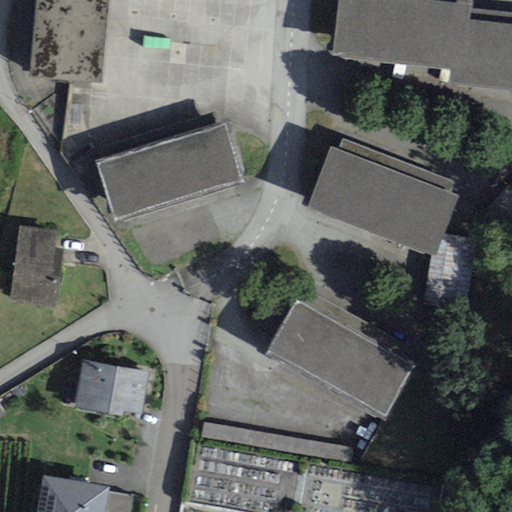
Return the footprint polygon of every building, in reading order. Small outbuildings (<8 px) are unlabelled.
[(108,0),(35,0),(30,78),(102,83),(108,0)] [(472,0),(337,0),(331,56),(451,69),(450,82),(511,89),(511,11),(471,7),(472,0)] [(97,163),(116,222),(242,181),(223,123),(97,163)] [(338,150),(331,147),(307,207),(435,257),(458,197),(451,194),(456,181),(343,136),(338,150)] [(57,232),(18,227),(9,301),(57,307),(65,248),(55,247),(57,232)] [(307,307),(296,301),(268,348),(385,418),(413,370),(396,360),(402,349),(313,296),(307,307)] [(148,373),(83,360),(74,407),(122,416),(123,411),(140,414),(148,373)] [(207,424),(206,437),(260,445),(262,432),(207,424)] [(108,487),(42,476),(36,511),(104,511),(108,492),(108,487)] [(108,492),(104,511),(130,511),(133,496),(108,492)]
